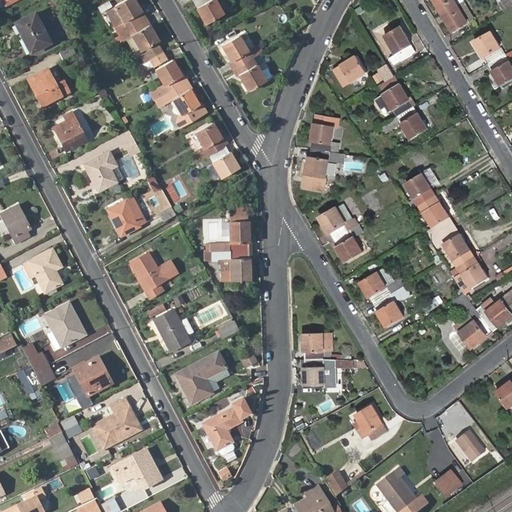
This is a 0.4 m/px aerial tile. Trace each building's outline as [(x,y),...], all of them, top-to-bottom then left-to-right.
[(120,23),(112,28),(116,34),(120,42),(128,36),(137,52),(155,42),(141,19),(129,0),(122,0),(111,7),(120,23)] [(188,0),(190,3),(204,26),(220,16),(210,0),(188,0)] [(435,0),(444,14),(465,1),(464,0),(435,0)] [(465,1),(444,14),(454,31),(469,22),(464,12),(470,9),(465,1)] [(15,24),(30,54),(49,44),(34,14),(15,24)] [(298,29),(306,24),(301,16),(293,21),(298,29)] [(407,39),(409,38),(402,26),(387,35),(402,61),(417,51),(413,44),(411,45),(407,39)] [(485,56),(490,64),(506,54),(492,31),(476,41),(481,49),(483,48),(488,55),(485,56)] [(218,46),(245,90),(262,81),(248,58),(256,53),(252,47),(244,51),(235,36),(218,46)] [(141,54),(145,61),(150,59),(155,67),(169,58),(159,43),(141,54)] [(62,58),(75,54),(73,46),(60,50),(62,58)] [(511,63),(506,54),(490,64),(494,71),(496,69),(500,76),(498,78),(503,86),(511,79),(511,63)] [(345,68),(343,65),(336,70),(346,86),(368,73),(358,56),(350,61),(351,63),(345,68)] [(169,60),(152,70),(161,86),(147,94),(151,101),(182,83),(169,60)] [(373,75),(378,84),(390,77),(385,68),(373,75)] [(28,81),(41,107),(68,93),(62,82),(55,86),(47,71),(28,81)] [(395,76),(394,76),(381,84),(388,94),(402,85),(395,76)] [(151,101),(156,108),(169,99),(179,115),(175,118),(174,124),(177,130),(194,120),(189,110),(196,106),(182,83),(151,101)] [(416,106),(415,106),(411,99),(409,101),(405,95),(408,93),(403,85),(402,85),(388,94),(377,100),(383,110),(387,108),(390,113),(395,110),(399,117),(416,106)] [(203,115),(198,106),(196,106),(189,110),(194,120),(203,115)] [(420,114),(416,106),(399,117),(383,126),(387,132),(402,122),(412,139),(429,128),(424,120),(422,122),(418,115),(420,114)] [(310,140),(307,155),(309,155),(308,163),(305,163),(301,186),(314,188),(315,182),(322,183),(328,151),(335,152),(336,143),(329,142),(332,126),(335,127),(336,118),(314,114),(311,132),(313,132),(312,140),(310,140)] [(53,130),(63,148),(68,145),(72,151),(87,143),(72,115),(64,119),(66,124),(53,130)] [(201,149),(192,154),(196,161),(206,156),(219,179),(236,169),(209,123),(192,133),(201,149)] [(124,151),(135,145),(128,133),(117,138),(124,151)] [(68,145),(63,148),(66,154),(72,151),(68,145)] [(84,167),(98,193),(117,183),(110,171),(116,168),(109,154),(84,167)] [(362,172),(363,163),(345,160),(344,169),(362,172)] [(423,171),(423,172),(429,181),(432,187),(439,183),(429,167),(423,171)] [(421,205),(437,194),(432,187),(430,189),(426,183),(429,181),(423,172),(407,183),(416,198),(410,201),(415,208),(421,205)] [(372,195),(378,209),(391,203),(385,189),(372,195)] [(441,202),(437,194),(421,205),(434,227),(451,217),(446,208),(443,210),(439,203),(441,202)] [(107,213),(120,238),(138,229),(131,217),(139,213),(132,199),(107,213)] [(15,203),(0,211),(0,217),(10,237),(25,230),(29,228),(23,218),(22,219),(19,214),(20,213),(15,203)] [(175,217),(171,209),(159,216),(163,224),(175,217)] [(319,218),(332,241),(346,264),(362,254),(352,238),(361,232),(357,226),(348,231),(335,209),(319,218)] [(245,211),(227,211),(228,222),(245,221),(245,211)] [(434,239),(456,225),(451,217),(434,227),(435,228),(429,232),(434,239)] [(227,223),(220,223),(221,234),(227,234),(228,243),(221,243),(208,244),(209,251),(211,251),(247,250),(246,221),(245,221),(228,222),(227,222),(227,223)] [(462,234),(456,225),(434,239),(439,248),(445,244),(462,234)] [(10,237),(13,243),(27,235),(25,230),(10,237)] [(459,266),(475,255),(471,248),(468,250),(464,244),(467,242),(462,234),(445,244),(459,266)] [(220,262),(220,279),(248,279),(247,250),(211,251),(211,260),(216,260),(217,263),(220,262)] [(28,264),(44,294),(61,285),(54,273),(61,269),(52,251),(28,264)] [(143,278),(149,289),(145,291),(149,299),(162,292),(158,285),(177,275),(171,263),(158,270),(149,253),(132,263),(140,280),(143,278)] [(480,263),(475,255),(459,266),(473,288),(489,277),(484,270),(482,271),(478,264),(480,263)] [(358,279),(372,302),(385,325),(401,315),(392,299),(400,295),(392,282),(384,286),(374,269),(358,279)] [(140,280),(139,280),(145,291),(149,289),(143,278),(140,280)] [(471,302),(463,292),(460,294),(466,305),(471,302)] [(466,305),(460,294),(451,301),(459,313),(467,307),(466,305)] [(194,314),(202,328),(228,314),(220,300),(194,314)] [(482,317),(493,331),(511,316),(511,313),(502,301),(482,317)] [(45,316),(61,346),(84,335),(79,324),(75,326),(65,305),(45,316)] [(153,319),(169,351),(189,340),(172,309),(153,319)] [(481,316),(476,320),(486,337),(493,331),(482,317),(481,316)] [(220,338),(239,331),(234,319),(216,326),(220,338)] [(486,337),(476,320),(460,332),(472,347),(486,337)] [(302,334),(302,360),(303,387),(322,386),(321,367),(328,367),(328,352),(321,352),(321,334),(302,334)] [(0,340),(0,353),(17,345),(12,335),(0,340)] [(174,372),(189,400),(209,389),(202,376),(223,364),(216,350),(174,372)] [(247,368),(258,361),(252,351),(241,358),(247,368)] [(75,370),(78,375),(72,378),(81,394),(87,391),(91,397),(115,384),(99,356),(75,370)] [(335,360),(335,368),(352,367),(352,360),(335,360)] [(34,371),(41,385),(55,377),(49,364),(34,371)] [(17,373),(24,386),(35,381),(28,368),(17,373)] [(508,407),(511,403),(511,379),(496,392),(508,407)] [(35,381),(24,386),(27,393),(38,387),(35,381)] [(229,439),(230,438),(224,426),(239,417),(238,415),(247,410),(240,395),(230,400),(232,404),(200,420),(214,446),(216,445),(218,451),(221,451),(230,446),(231,444),(229,439)] [(123,428),(136,422),(124,398),(110,405),(114,413),(92,425),(103,447),(124,436),(122,432),(123,430),(123,428)] [(356,414),(371,440),(387,430),(372,405),(356,414)] [(60,421),(68,438),(82,431),(74,415),(60,421)] [(139,427),(136,422),(123,428),(123,430),(122,432),(124,436),(139,427)] [(46,428),(50,437),(61,432),(56,423),(46,428)] [(456,438),(472,460),(485,450),(469,429),(456,438)] [(61,432),(50,437),(60,458),(71,453),(61,432)] [(472,460),(461,446),(454,450),(465,465),(472,460)] [(151,464),(153,463),(145,448),(111,465),(119,481),(134,473),(141,487),(158,478),(151,464)] [(160,477),(153,463),(151,464),(158,478),(160,477)] [(91,478),(99,476),(96,466),(88,468),(91,478)] [(227,467),(219,471),(224,480),(232,475),(227,467)] [(403,475),(397,468),(391,472),(374,485),(386,502),(394,511),(414,511),(425,504),(420,498),(413,502),(397,479),(403,475)] [(452,471),(436,483),(447,498),(463,486),(452,471)] [(336,473),(323,480),(333,497),(345,488),(336,473)] [(292,505),(295,511),(311,511),(313,511),(329,511),(330,511),(314,485),(305,490),(308,494),(291,504),(292,505)] [(89,488),(78,493),(82,502),(93,496),(89,488)] [(39,511),(43,510),(35,495),(1,511),(39,511)] [(105,511),(117,511),(121,511),(115,497),(102,503),(105,511)] [(84,506),(87,511),(96,511),(100,510),(95,501),(84,506)] [(137,511),(164,511),(158,501),(137,511)] [(394,511),(386,502),(382,505),(382,508),(384,511),(394,511)]
